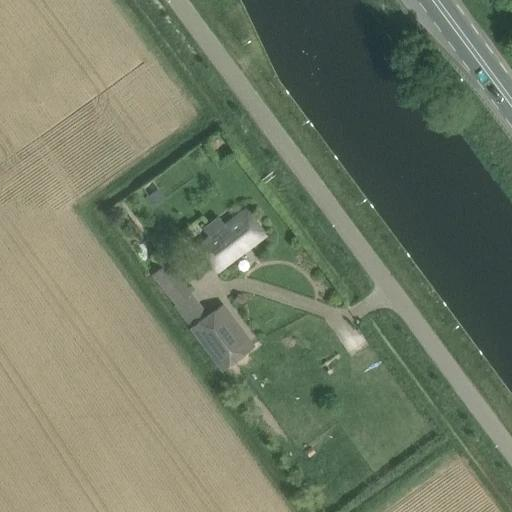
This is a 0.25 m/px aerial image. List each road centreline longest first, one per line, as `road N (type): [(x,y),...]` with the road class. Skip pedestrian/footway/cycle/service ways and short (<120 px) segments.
road 1 (unclassified): [(511,456),(171,0)]
road 2 (primary): [(511,100),(436,0)]
